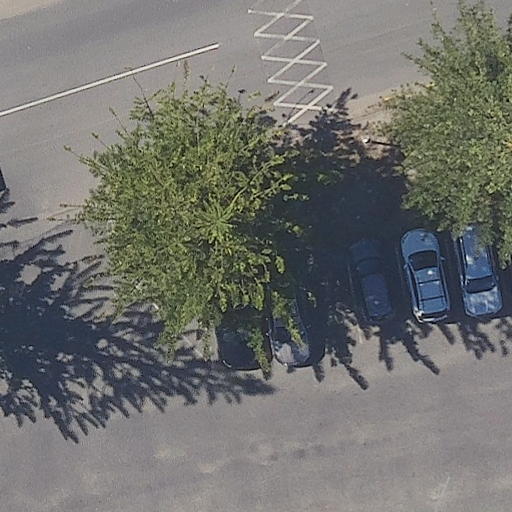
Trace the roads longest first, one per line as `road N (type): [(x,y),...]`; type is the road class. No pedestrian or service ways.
road 1 (unknown): [(26,511),(511,374)]
road 2 (unclassified): [(371,0),(0,117)]
